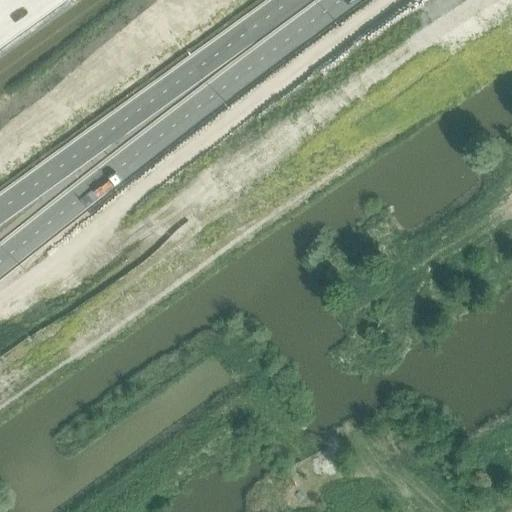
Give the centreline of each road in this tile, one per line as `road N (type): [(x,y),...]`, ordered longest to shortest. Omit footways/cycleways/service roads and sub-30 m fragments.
road 1 (primary): [(0,373),(511,9)]
road 2 (primary): [(0,291),(411,0)]
road 3 (primary): [(0,263),(342,0)]
road 4 (primary): [(290,0),(0,210)]
road 5 (primary): [(227,0),(0,185)]
